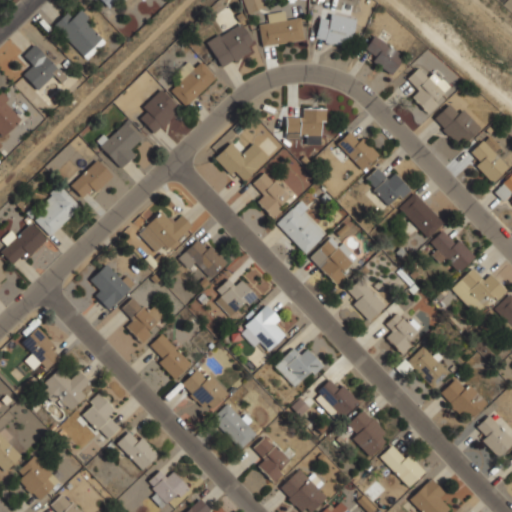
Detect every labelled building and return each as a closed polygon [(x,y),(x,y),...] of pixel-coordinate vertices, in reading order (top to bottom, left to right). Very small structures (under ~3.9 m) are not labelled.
[(100,0),(107,8),(115,0),(100,0)] [(240,0),(246,14),(264,7),(261,0),(240,0)] [(265,13),(266,24),(258,25),(260,45),(304,40),(302,18),(288,19),(287,10),(265,13)] [(52,25),(82,57),(104,37),(79,11),(72,17),(66,11),(52,25)] [(340,44),(341,36),(353,38),(355,17),(329,14),(327,21),(317,19),(314,40),(340,44)] [(220,68),(255,49),(240,22),(205,41),(220,68)] [(359,53),(391,74),(403,55),(372,34),(359,53)] [(20,73),(48,102),(69,82),(33,44),(19,57),(28,66),(20,73)] [(215,77),(200,61),(192,68),(186,62),(176,71),(182,78),(169,90),(184,106),(215,77)] [(445,97),(441,92),(446,87),(424,63),(407,80),(416,90),(409,97),(426,114),(445,97)] [(146,112),(139,119),(154,134),(176,112),(170,107),(174,103),(159,88),(141,106),(146,112)] [(0,135),(1,137),(23,117),(0,93),(0,135)] [(430,119),(459,147),(479,126),(459,106),(454,112),(445,104),(430,119)] [(304,144),(322,144),(323,107),(301,107),(301,117),(284,116),(284,133),(305,134),(304,144)] [(119,168),(136,151),(130,145),(138,136),(121,119),(96,144),(119,168)] [(361,170),(378,154),(351,127),(335,144),(361,170)] [(268,156),(251,139),(238,152),(228,141),(212,157),(238,184),(268,156)] [(490,183),(508,166),(482,139),(466,154),(472,159),(469,162),(490,183)] [(69,185),(85,201),(112,174),(95,158),(69,185)] [(362,180),(390,208),(409,189),(390,170),(384,176),(375,167),(362,180)] [(255,201),(270,218),(291,198),(264,170),(250,183),(262,195),(255,201)] [(511,171),(493,190),(506,203),(507,202),(511,207),(511,171)] [(48,236),(79,206),(58,185),(42,202),(47,207),(33,220),(48,236)] [(396,207),(425,238),(443,222),(414,191),(396,207)] [(166,250),(189,225),(180,216),(173,223),(158,209),(136,233),(154,250),(160,244),(166,250)] [(301,210),(296,216),(288,209),(274,223),(304,253),(324,233),(301,210)] [(0,253),(10,263),(17,256),(23,261),(45,239),(30,223),(16,237),(9,230),(0,240),(5,245),(0,250),(0,253)] [(429,254),(437,263),(445,256),(458,270),(473,257),(445,226),(429,241),(435,248),(429,254)] [(307,257),(333,283),(357,260),(331,233),(307,257)] [(188,269),(195,262),(211,278),(227,262),(206,241),(201,245),(195,239),(176,257),(188,269)] [(134,284),(124,273),(117,279),(103,264),(89,277),(97,286),(90,292),(107,310),(134,284)] [(504,288),(488,273),(482,279),(469,267),(449,289),(478,316),(504,288)] [(213,291),(232,311),(238,305),(243,310),(256,296),(239,279),(233,285),(225,278),(213,291)] [(342,292),(367,321),(384,307),(359,278),(342,292)] [(511,330),(511,296),(508,292),(491,309),(511,330)] [(153,305),(146,312),(131,296),(119,308),(129,318),(122,325),(140,344),(166,319),(153,305)] [(282,321),(264,303),(237,331),(254,348),(261,342),(269,350),(283,336),(275,328),(282,321)] [(383,325),(390,330),(383,339),(401,354),(420,331),(396,310),(383,325)] [(20,341),(29,351),(21,358),(31,369),(39,361),(46,368),(61,354),(35,327),(20,341)] [(174,379),(190,363),(159,332),(143,348),(174,379)] [(449,371),(422,344),(404,361),(431,389),(449,371)] [(321,365),(305,348),(297,355),(290,348),(272,365),(296,389),(321,365)] [(178,385),(206,412),(225,391),(198,365),(178,385)] [(43,382),(46,385),(41,391),(52,402),(54,400),(61,408),(65,405),(69,409),(85,394),(79,387),(86,381),(78,371),(70,379),(58,367),(43,382)] [(329,403),(342,417),(358,401),(334,376),(312,396),(324,409),(329,403)] [(486,402),(466,381),(460,387),(453,379),(437,393),(464,422),(486,402)] [(105,438),(117,426),(108,418),(114,412),(97,394),(78,412),(105,438)] [(256,432),(226,402),(208,419),(238,449),(256,432)] [(368,457),(390,435),(362,407),(347,422),(354,430),(348,436),(368,457)] [(497,457),(511,442),(511,438),(487,413),(470,430),(497,457)] [(139,469),(156,455),(131,427),(115,442),(139,469)] [(0,468),(4,472),(21,455),(0,434),(0,468)] [(250,448),(261,459),(255,465),(272,483),(292,463),(263,434),(250,448)] [(406,488),(423,472),(394,441),(377,457),(406,488)] [(36,501),(58,481),(33,454),(18,468),(24,475),(17,481),(36,501)] [(277,488),(301,511),(309,511),(325,496),(297,468),(277,488)] [(146,479),(153,488),(147,492),(159,509),(186,490),(172,470),(162,477),(158,471),(146,479)] [(447,495),(429,477),(407,499),(419,511),(443,511),(446,509),(439,502),(447,495)] [(81,511),(61,492),(48,505),(55,511),(81,511)] [(211,511),(197,498),(183,511),(211,511)] [(349,511),(336,499),(321,511),(349,511)]
